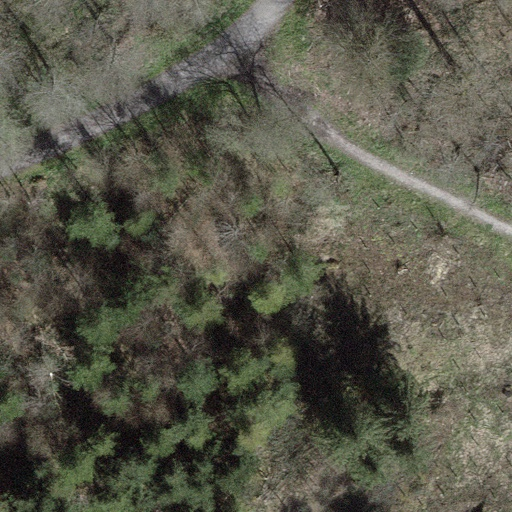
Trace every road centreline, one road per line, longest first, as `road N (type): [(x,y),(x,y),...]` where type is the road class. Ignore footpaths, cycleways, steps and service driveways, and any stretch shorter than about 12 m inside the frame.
road 1 (track): [(511,217),(254,57)]
road 2 (track): [(254,57),(0,155)]
